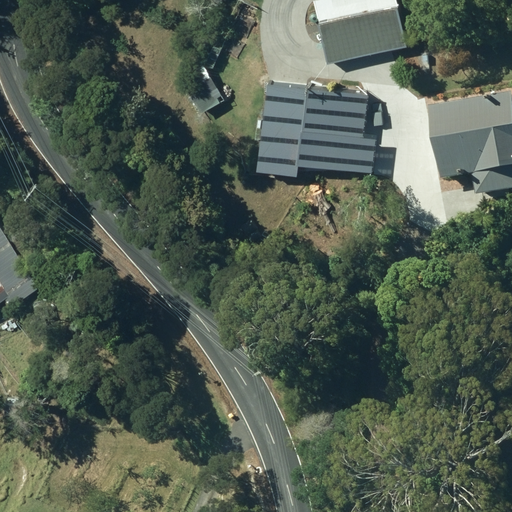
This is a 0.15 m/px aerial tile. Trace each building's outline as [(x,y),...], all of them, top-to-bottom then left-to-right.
[(319,20),(328,62),(408,44),(397,0),(331,0),(335,17),(319,20)] [(212,71),(189,84),(202,110),(226,97),(212,71)] [(271,143),(360,152),(367,91),(277,82),(271,143)] [(511,94),(432,109),(445,181),(478,175),(482,198),(511,191),(511,94)] [(0,301),(4,299),(10,307),(39,287),(0,224),(0,301)]
